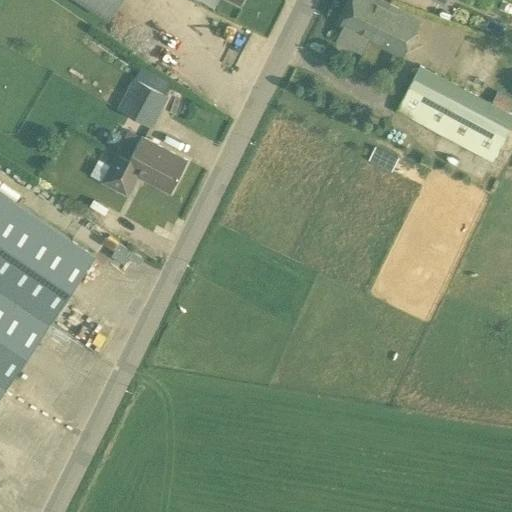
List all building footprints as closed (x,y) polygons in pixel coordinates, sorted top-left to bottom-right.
[(71,0),(129,38),(154,0),(71,0)] [(377,0),(353,0),(341,24),(346,26),(338,40),(364,54),(371,39),(404,57),(421,23),(377,0)] [(511,126),(511,113),(421,65),(397,111),(493,162),(511,126)] [(117,108),(153,127),(169,97),(133,78),(117,108)] [(116,154),(111,165),(99,159),(90,175),(127,194),(138,174),(171,191),(187,160),(141,137),(130,158),(116,154)] [(0,395),(48,325),(95,256),(0,191),(0,395)]
